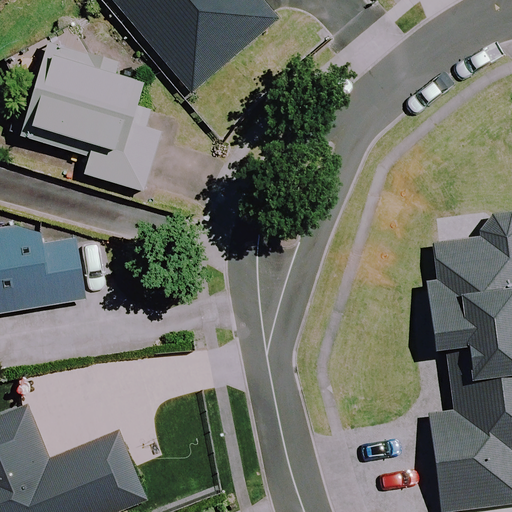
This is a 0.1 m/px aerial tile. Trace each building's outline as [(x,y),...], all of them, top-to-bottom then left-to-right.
[(114,0),(192,94),(272,28),(248,0),(114,0)] [(81,177),(143,194),(160,135),(130,126),(144,77),(45,49),(22,129),(89,148),(81,177)] [(445,416),(427,418),(439,511),(446,511),(511,503),(511,215),(434,226),(437,247),(423,248),(429,299),(437,355),(445,416)] [(0,320),(84,308),(75,243),(46,244),(46,233),(0,226),(0,320)] [(46,464),(23,409),(0,418),(0,511),(123,511),(143,504),(115,436),(46,464)]
